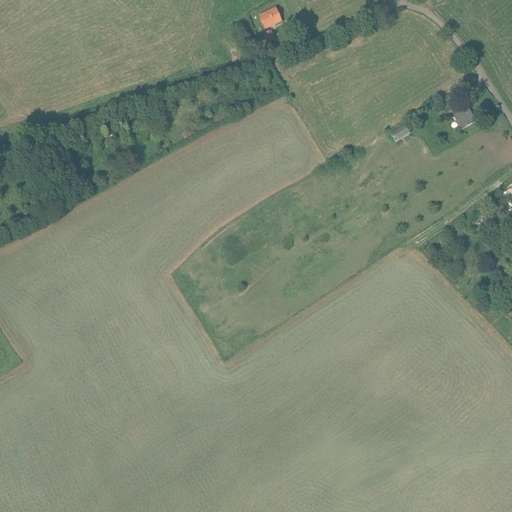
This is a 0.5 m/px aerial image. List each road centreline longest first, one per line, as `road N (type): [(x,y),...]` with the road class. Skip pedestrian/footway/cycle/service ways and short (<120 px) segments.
road 1 (unclassified): [(0,152),(304,47),(398,2)]
road 2 (unclassified): [(398,2),(445,29),(511,123)]
